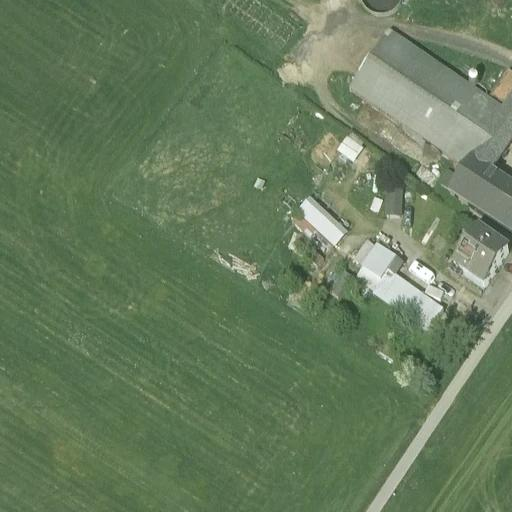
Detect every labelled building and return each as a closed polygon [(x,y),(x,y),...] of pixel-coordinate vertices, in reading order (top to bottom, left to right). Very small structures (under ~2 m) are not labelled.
[(502,112),(390,36),(352,92),(468,170),(473,163),(492,175),(511,145),(511,98),(505,108),(502,112)] [(491,98),(505,108),(511,98),(511,79),(507,76),(491,98)] [(356,135),(342,154),(358,166),(372,147),(356,135)] [(473,163),(468,170),(458,184),(450,195),(511,237),(511,189),(492,175),(473,163)] [(439,189),(450,195),(458,184),(448,176),(439,189)] [(348,238),(313,205),(294,225),(312,242),(306,248),(323,264),(348,238)] [(511,250),(482,231),(457,268),(487,288),(511,250)] [(363,269),(383,283),(389,274),(396,279),(404,268),(378,248),(363,269)] [(444,314),(396,279),(389,274),(383,283),(374,296),(428,335),(444,314)]
